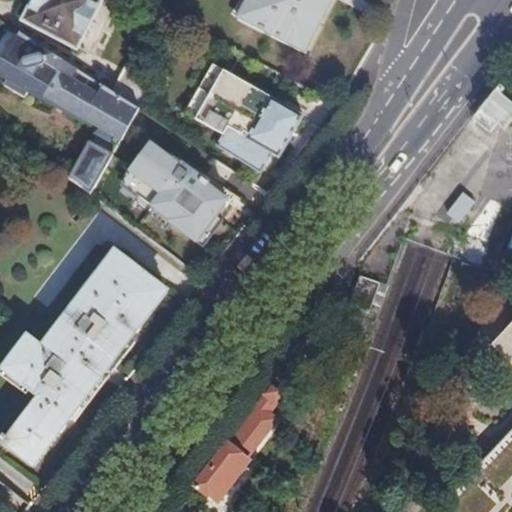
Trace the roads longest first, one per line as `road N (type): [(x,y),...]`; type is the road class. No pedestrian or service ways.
road 1 (primary): [(135,511),(511,20)]
road 2 (primary): [(401,94),(80,511)]
road 3 (primary): [(476,0),(401,94)]
